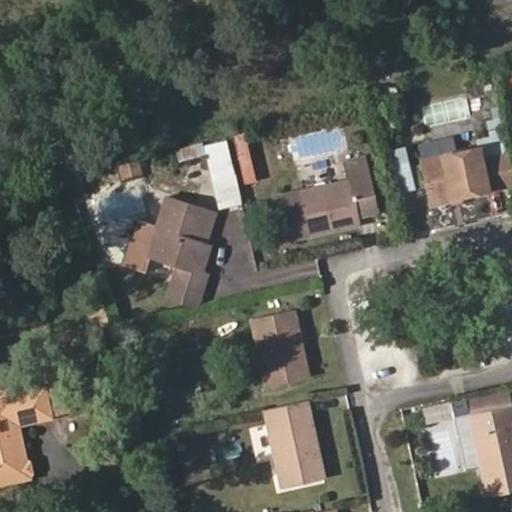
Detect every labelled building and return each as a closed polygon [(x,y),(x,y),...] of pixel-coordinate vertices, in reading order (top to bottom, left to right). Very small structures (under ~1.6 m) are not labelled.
[(503,187),(498,162),(483,165),(479,148),(462,152),(457,153),(454,138),(420,146),(432,202),(503,187)] [(390,150),(403,189),(413,186),(400,146),(390,150)] [(356,216),(353,203),(373,198),(364,157),(344,162),(349,181),(281,196),(290,238),(358,223),(356,216)] [(119,178),(141,173),(137,158),(116,163),(119,178)] [(511,184),(511,158),(498,162),(503,187),(511,184)] [(207,164),(216,210),(240,205),(230,159),(207,164)] [(200,272),(209,245),(204,244),(198,242),(208,210),(166,197),(157,226),(137,219),(123,263),(145,271),(150,256),(177,264),(172,280),(201,289),(206,273),(200,272)] [(376,212),(373,198),(353,203),(356,216),(376,212)] [(204,244),(215,212),(208,210),(198,242),(204,244)] [(195,305),(201,289),(172,280),(166,296),(195,305)] [(308,377),(293,309),(250,318),(266,386),(308,377)] [(17,424),(50,416),(43,387),(10,395),(9,390),(0,391),(0,482),(29,476),(28,474),(30,473),(31,472),(28,463),(25,459),(22,444),(11,446),(9,436),(14,435),(18,429),(17,424)] [(511,405),(511,404),(509,392),(449,405),(452,417),(468,413),(469,415),(511,405)] [(325,478),(307,399),(263,409),(280,488),(325,478)] [(511,491),(511,405),(469,415),(487,497),(511,491)] [(22,444),(18,429),(14,435),(9,436),(11,446),(22,444)]
